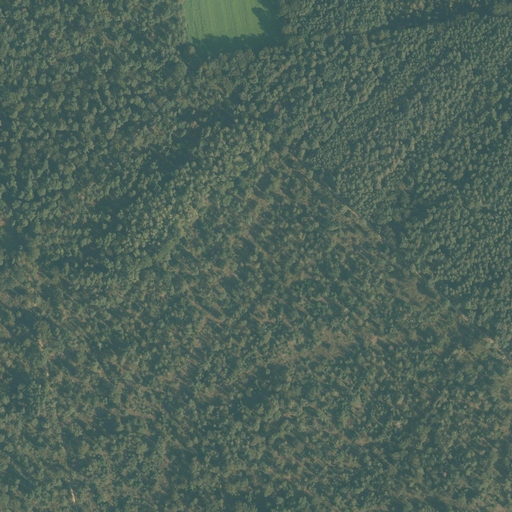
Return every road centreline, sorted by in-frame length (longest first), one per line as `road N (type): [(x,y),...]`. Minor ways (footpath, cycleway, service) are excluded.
road 1 (track): [(511,361),(197,64)]
road 2 (track): [(511,14),(197,64)]
road 3 (track): [(21,264),(189,65)]
road 4 (track): [(75,511),(21,264)]
road 5 (track): [(189,65),(0,96)]
